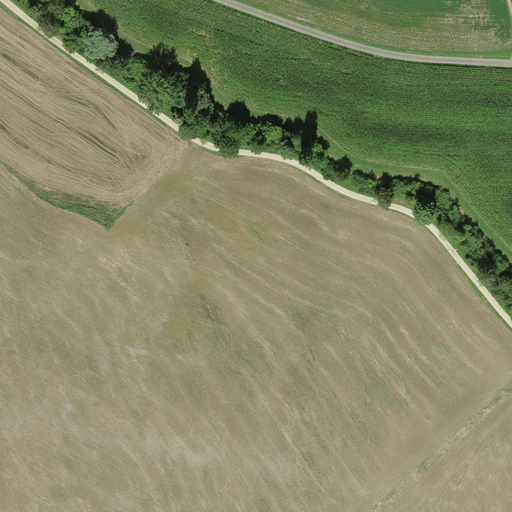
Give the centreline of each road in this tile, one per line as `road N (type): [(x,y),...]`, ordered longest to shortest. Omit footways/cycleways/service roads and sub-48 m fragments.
road 1 (track): [(511,324),(408,211),(334,187),(299,165),(192,139),(2,0)]
road 2 (track): [(217,0),(369,50),(511,63)]
